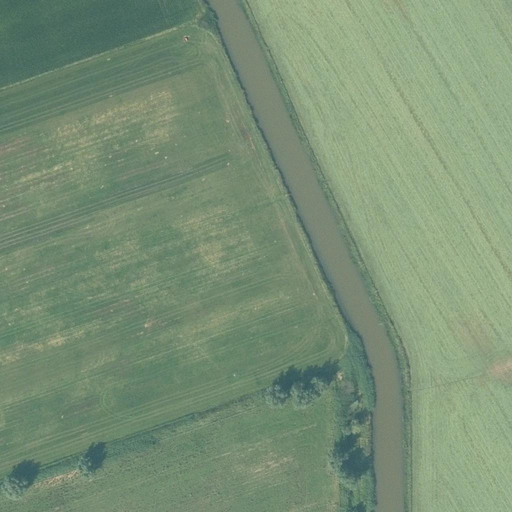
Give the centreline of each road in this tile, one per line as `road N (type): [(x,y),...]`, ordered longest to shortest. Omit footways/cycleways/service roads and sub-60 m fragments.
road 1 (residential): [(100,72),(144,206),(251,374),(251,503)]
road 2 (residential): [(84,511),(168,493),(251,503)]
